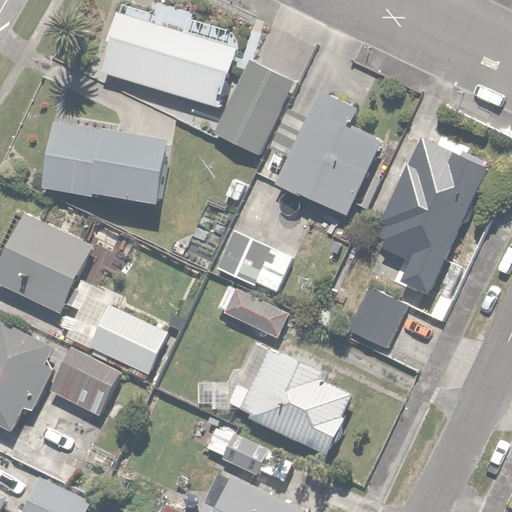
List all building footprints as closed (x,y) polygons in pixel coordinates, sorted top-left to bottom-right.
[(244,41),(120,7),(103,71),(227,105),(244,41)] [(302,80),(253,58),(219,132),(268,155),(302,80)] [(350,214),(386,140),(356,126),(364,109),(326,90),(315,112),(298,103),(276,149),(294,158),(283,180),(350,214)] [(179,139),(59,119),(48,185),(168,206),(179,139)] [(436,295),(495,166),(472,155),(474,149),(442,134),(439,142),(425,136),(386,221),(393,224),(386,238),(391,241),(388,247),(413,259),(404,280),(436,295)] [(100,245),(33,213),(1,280),(69,312),(100,245)] [(262,282),(280,291),(298,255),(239,227),(220,267),(260,287),(262,282)] [(473,270),(456,262),(442,293),(459,301),(473,270)] [(230,284),(220,306),(279,335),(290,313),(230,284)] [(414,304),(376,285),(353,330),(391,349),(414,304)] [(353,296),(332,286),(316,319),(337,329),(353,296)] [(118,301),(96,346),(156,375),(177,330),(118,301)] [(23,430),(61,351),(63,346),(9,320),(0,338),(0,422),(1,420),(23,430)] [(76,345),(55,389),(104,413),(126,369),(76,345)] [(231,407),(234,408),(339,455),(366,395),(330,379),(333,373),(273,346),(254,388),(242,383),(231,407)] [(239,429),(226,457),(264,476),(266,472),(290,484),(302,459),(239,429)] [(314,511),(315,511),(223,467),(201,511),(189,511),(170,502),(165,511),(314,511)] [(47,473),(27,511),(90,511),(98,498),(47,473)] [(0,511),(6,511),(15,495),(0,487),(0,511)]
